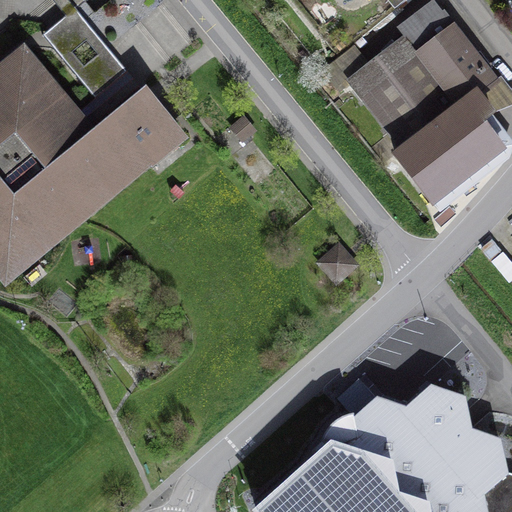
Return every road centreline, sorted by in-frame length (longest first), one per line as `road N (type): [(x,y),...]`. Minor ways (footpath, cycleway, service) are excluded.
road 1 (residential): [(196,0),(425,275)]
road 2 (residential): [(189,511),(202,477),(425,275)]
road 3 (residential): [(425,275),(511,177)]
